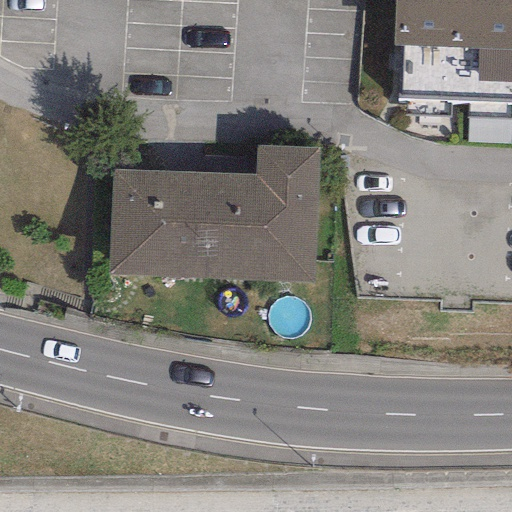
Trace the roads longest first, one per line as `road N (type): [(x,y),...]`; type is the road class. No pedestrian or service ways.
road 1 (tertiary): [(511,417),(339,416),(0,351)]
road 2 (residential): [(0,93),(300,117)]
